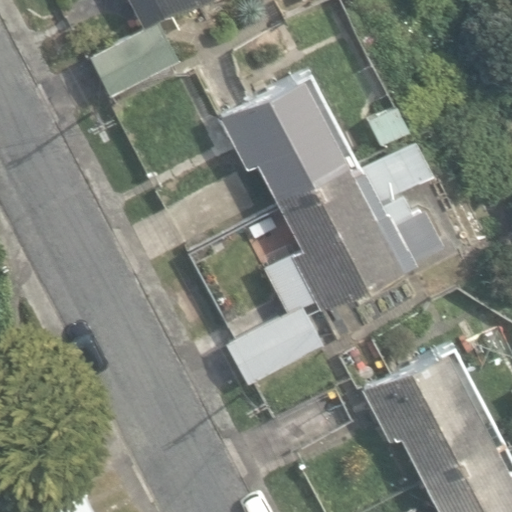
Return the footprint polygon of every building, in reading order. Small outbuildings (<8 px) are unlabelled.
[(89,50),(110,90),(179,55),(157,12),(179,0),(132,0),(144,22),(89,50)] [(276,201),(357,158),(306,63),(216,111),(245,165),(254,160),(276,201)] [(371,125),(378,139),(408,124),(395,99),(358,118),(364,129),(371,125)] [(431,168),(414,135),(360,163),(357,158),(276,201),(298,243),(261,262),(285,306),(224,338),(245,378),(321,339),(301,300),(313,294),(317,303),(440,239),(419,197),(408,203),(398,185),(431,168)] [(511,511),(511,461),(447,336),(358,381),(386,436),(397,430),(439,511),(511,511)] [(95,511),(86,490),(38,511),(95,511)]
